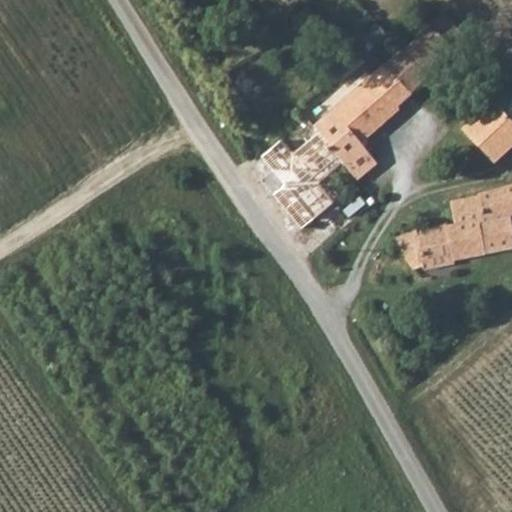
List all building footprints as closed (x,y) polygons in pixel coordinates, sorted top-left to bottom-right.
[(453,49),(429,24),(401,50),(425,76),(453,49)] [(401,50),(399,47),(381,64),(408,93),(425,76),(401,50)] [(320,135),(340,161),(354,179),(372,163),(355,141),(396,109),(369,75),(329,107),(339,120),(320,135)] [(511,141),(511,121),(492,98),(463,125),(492,160),(511,141)] [(290,202),(307,221),(328,202),(314,182),(340,161),(320,135),(316,130),(261,180),(283,209),(290,202)] [(412,229),(393,238),(405,260),(411,267),(417,266),(418,268),(450,261),(449,259),(511,247),(511,227),(509,212),(511,211),(511,182),(477,191),(478,194),(450,199),(450,223),(443,224),(443,222),(412,229)]
